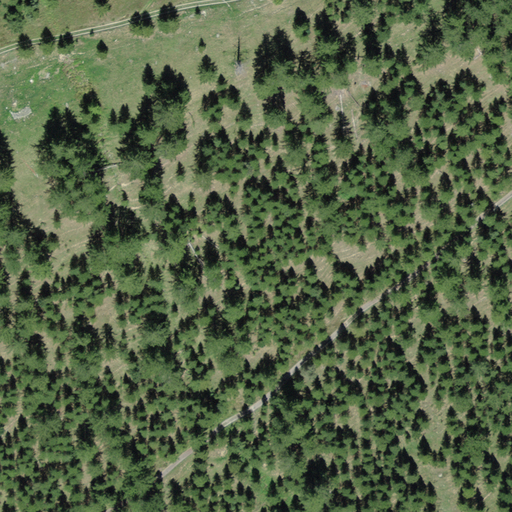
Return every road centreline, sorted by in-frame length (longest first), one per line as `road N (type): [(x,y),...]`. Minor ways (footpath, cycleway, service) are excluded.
road 1 (track): [(109,511),(261,401),(364,304),(511,192)]
road 2 (track): [(142,16),(0,48)]
